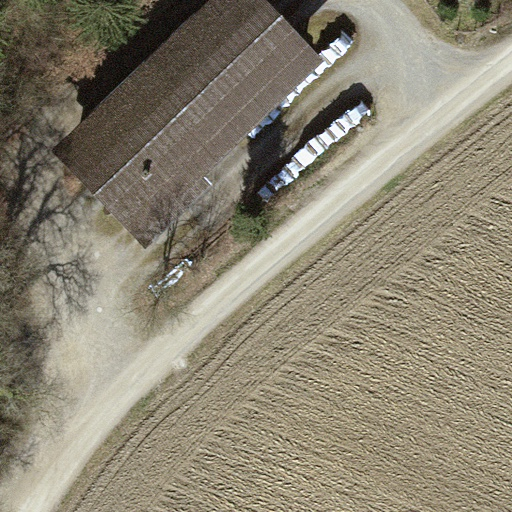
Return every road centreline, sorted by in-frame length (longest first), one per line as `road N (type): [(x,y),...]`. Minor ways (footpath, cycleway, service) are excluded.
road 1 (residential): [(28,511),(56,464),(144,375),(511,58)]
road 2 (track): [(0,181),(144,375)]
